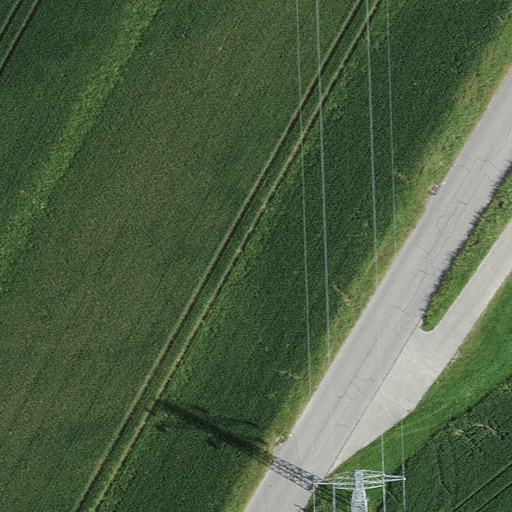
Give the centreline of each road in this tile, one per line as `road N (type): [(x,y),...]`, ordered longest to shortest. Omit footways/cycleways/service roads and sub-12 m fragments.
road 1 (unclassified): [(272,511),(511,116)]
road 2 (track): [(351,383),(398,373),(438,347),(511,241)]
